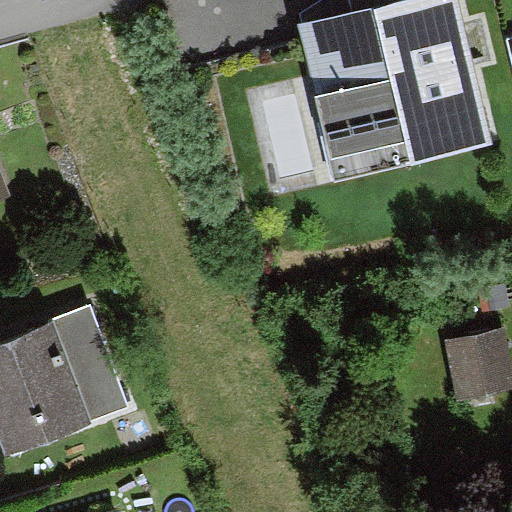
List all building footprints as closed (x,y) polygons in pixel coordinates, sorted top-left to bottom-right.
[(338,0),(297,9),(334,171),(494,135),(463,0),(338,0)] [(0,194),(13,190),(0,155),(0,194)] [(129,400),(91,298),(0,331),(0,431),(5,446),(129,400)] [(511,383),(511,353),(505,321),(446,334),(458,394),(511,383)] [(121,511),(119,501),(78,511),(121,511)]
